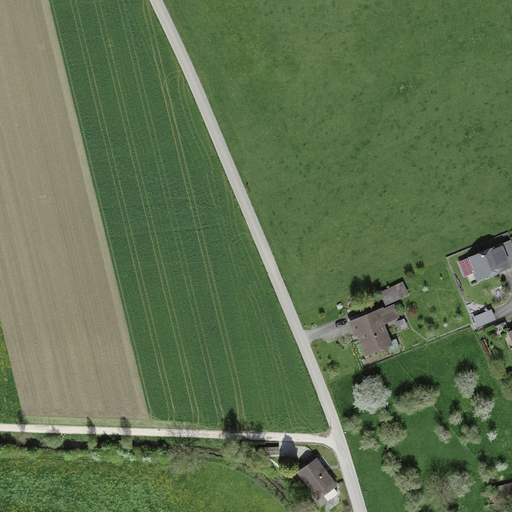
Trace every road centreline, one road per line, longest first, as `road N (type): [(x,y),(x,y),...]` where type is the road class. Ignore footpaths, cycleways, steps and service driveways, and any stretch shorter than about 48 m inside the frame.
road 1 (unclassified): [(361,511),(325,396),(156,0)]
road 2 (track): [(0,427),(340,440)]
